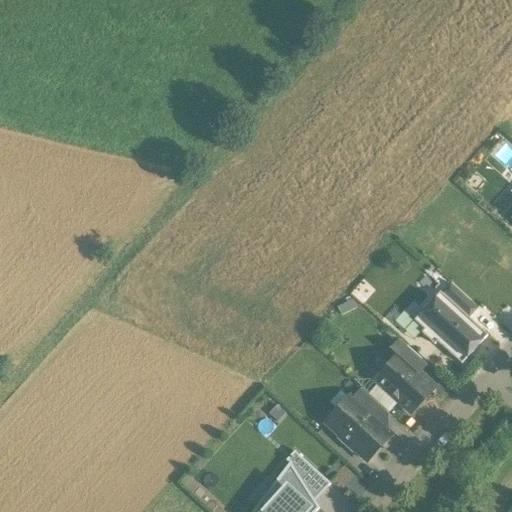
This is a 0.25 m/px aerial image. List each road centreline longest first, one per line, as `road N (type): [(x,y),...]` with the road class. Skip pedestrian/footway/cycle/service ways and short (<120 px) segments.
road 1 (track): [(373,0),(0,406)]
road 2 (residential): [(365,511),(511,355)]
